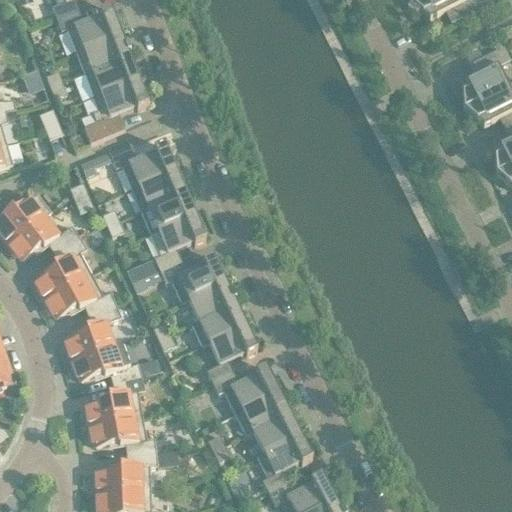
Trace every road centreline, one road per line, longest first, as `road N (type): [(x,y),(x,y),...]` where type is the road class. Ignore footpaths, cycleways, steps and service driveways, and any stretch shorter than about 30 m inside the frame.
road 1 (residential): [(382,511),(296,352),(149,0)]
road 2 (residential): [(359,0),(511,299)]
road 3 (residential): [(34,448),(43,399),(39,356),(0,288)]
